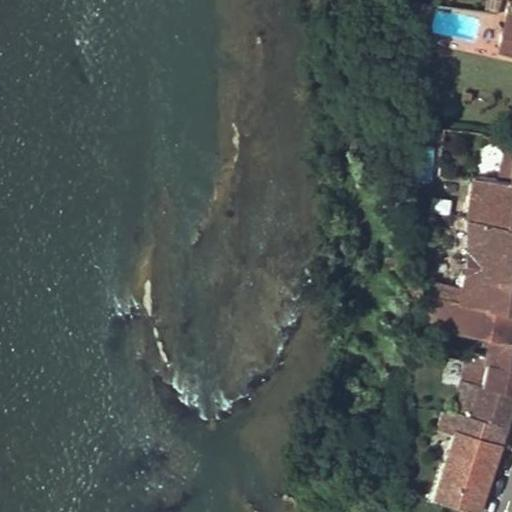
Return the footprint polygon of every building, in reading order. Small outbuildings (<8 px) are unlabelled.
[(407,0),(387,0),(384,16),(403,21),(407,0)] [(511,0),(507,0),(498,48),(511,51),(511,0)] [(511,140),(507,139),(499,179),(511,179),(511,140)] [(511,179),(499,179),(473,176),(473,181),(467,216),(511,225),(511,179)] [(511,225),(467,216),(468,251),(462,285),(436,280),(433,293),(511,309),(511,225)] [(421,285),(406,282),(405,287),(420,291),(421,285)] [(511,309),(433,293),(429,293),(425,292),(424,297),(430,298),(426,322),(489,335),(501,337),(498,354),(486,352),(472,349),(470,361),(486,363),(482,384),(511,392),(511,309)] [(501,337),(489,335),(486,352),(498,354),(501,337)] [(462,388),(456,409),(505,426),(511,404),(511,392),(482,384),(486,363),(470,361),(463,360),(457,387),(462,388)] [(436,422),(450,427),(456,409),(441,407),(436,422)] [(505,426),(456,409),(450,427),(456,428),(434,496),(477,511),(505,426)]
